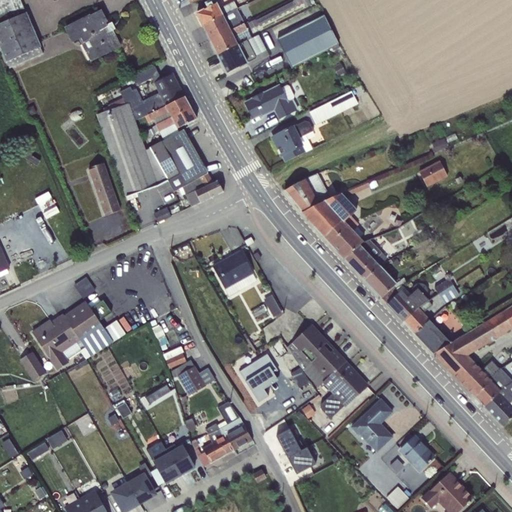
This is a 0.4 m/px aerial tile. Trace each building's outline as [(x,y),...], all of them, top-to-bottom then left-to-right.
[(0,0),(0,46),(9,68),(43,54),(20,0),(0,0)] [(203,26),(237,9),(243,6),(240,0),(236,0),(233,2),(232,0),(223,0),(196,14),(203,26)] [(255,20),(248,23),(251,29),(258,25),(259,26),(303,3),(306,7),(315,3),(313,0),(296,0),(256,21),(255,20)] [(237,9),(203,26),(210,41),(244,24),(237,9)] [(106,26),(106,25),(104,23),(106,22),(101,11),(90,17),(89,16),(65,29),(72,43),(79,39),(90,61),(120,46),(112,31),(112,30),(108,32),(105,27),(106,26)] [(310,17),(275,35),(292,68),(338,44),(324,15),(312,21),(310,17)] [(112,22),(106,25),(106,26),(105,27),(108,32),(112,30),(112,31),(116,29),(112,22)] [(244,24),(210,41),(218,55),(252,38),(244,24)] [(252,38),(218,55),(227,73),(239,67),(240,68),(256,59),(255,56),(267,50),(259,35),(252,38)] [(341,64),(333,67),(338,77),(345,73),(341,64)] [(144,116),(184,97),(173,74),(161,79),(155,66),(132,78),(136,86),(152,78),(159,93),(142,101),(136,89),(132,91),(130,87),(120,93),(123,98),(126,103),(128,103),(135,120),(144,116)] [(252,99),(245,103),(253,118),(261,114),(263,117),(275,110),(279,119),(298,109),(293,99),(294,96),(289,86),(287,85),(281,88),(280,85),(252,98),(252,99)] [(351,91),(309,112),(316,125),(358,104),(351,91)] [(184,97),(144,116),(147,123),(153,120),(156,125),(190,108),(184,97)] [(126,103),(123,98),(108,105),(110,110),(126,103)] [(126,103),(110,110),(97,115),(127,200),(138,197),(137,193),(139,193),(138,192),(158,186),(168,180),(174,192),(183,187),(208,174),(183,130),(178,132),(164,140),(150,148),(150,149),(146,150),(135,120),(128,103),(126,103)] [(33,106),(25,109),(28,117),(36,113),(33,106)] [(190,108),(156,125),(152,127),(155,134),(159,132),(164,140),(178,132),(177,129),(197,119),(190,108)] [(72,112),(70,116),(70,118),(74,121),(76,121),(80,120),(81,118),(82,114),(81,112),(78,110),(76,111),(72,112)] [(305,121),(272,138),(281,156),(281,155),(285,162),(312,149),(308,140),(307,141),(305,135),(313,131),(309,122),(305,121)] [(437,141),(441,150),(447,147),(444,138),(437,141)] [(441,150),(437,141),(430,144),(433,153),(441,150)] [(426,168),(419,171),(427,187),(448,176),(439,160),(426,168)] [(104,163),(88,168),(105,216),(120,210),(104,163)] [(284,191),(302,213),(329,198),(317,173),(284,191)] [(213,183),(208,174),(183,187),(186,195),(194,190),(195,191),(213,183)] [(194,190),(186,195),(191,207),(223,192),(217,181),(213,183),(195,191),(194,190)] [(323,237),(350,215),(357,210),(345,197),(370,187),(367,182),(329,198),(302,213),(323,237)] [(165,208),(154,213),(158,222),(169,217),(165,208)] [(350,215),(323,237),(345,260),(362,243),(363,242),(352,230),(358,225),(350,215)] [(376,255),(382,262),(387,258),(370,240),(364,245),(368,248),(371,250),(370,251),(375,256),(376,255)] [(362,243),(345,260),(364,280),(379,265),(382,262),(376,255),(375,256),(370,251),(371,250),(368,248),(364,245),(362,243)] [(0,249),(0,273),(7,270),(9,269),(0,249)] [(223,261),(213,267),(229,297),(239,291),(235,283),(252,274),(253,273),(241,251),(226,259),(227,261),(223,263),(223,261)] [(379,265),(364,280),(387,304),(400,292),(396,288),(402,285),(407,282),(403,277),(396,283),(379,265)] [(252,274),(235,283),(239,291),(257,281),(252,274)] [(434,288),(439,295),(454,286),(449,279),(434,288)] [(400,292),(387,304),(403,322),(428,301),(424,296),(426,294),(427,293),(427,292),(426,289),(425,286),(423,284),(421,284),(419,283),(416,284),(414,286),(412,288),(412,290),(412,292),(412,293),(411,295),(408,298),(401,291),(400,292)] [(396,288),(400,292),(401,291),(408,298),(411,295),(402,285),(396,288)] [(454,286),(439,295),(444,304),(459,295),(454,286)] [(272,295),(263,299),(273,317),(282,313),(272,295)] [(104,300),(91,309),(99,321),(112,312),(104,300)] [(428,301),(403,322),(415,334),(430,320),(423,312),(432,306),(428,301)] [(50,321),(32,333),(57,370),(69,362),(67,360),(80,351),(85,359),(125,334),(116,321),(104,329),(99,321),(91,309),(86,302),(65,317),(63,315),(52,323),(50,321)] [(263,304),(251,311),(254,318),(267,311),(263,304)] [(511,305),(450,343),(433,354),(472,394),(499,369),(491,360),(481,370),(467,356),(511,328),(511,305)] [(163,326),(165,325),(172,322),(167,313),(159,317),(163,326)] [(430,320),(415,334),(425,345),(426,343),(434,352),(433,353),(433,354),(450,343),(430,320)] [(172,322),(165,325),(168,333),(175,330),(172,322)] [(346,363),(311,325),(287,347),(300,367),(317,387),(322,383),(346,363)] [(161,326),(153,330),(156,338),(165,335),(161,326)] [(181,347),(163,355),(165,360),(184,352),(181,347)] [(32,352),(19,360),(33,381),(46,373),(32,352)] [(183,354),(166,361),(169,368),(186,361),(183,354)] [(267,354),(239,372),(258,403),(268,396),(264,390),(269,386),(278,381),(274,374),(278,371),(267,354)] [(175,378),(177,376),(194,366),(191,360),(171,372),(175,378)] [(346,363),(322,383),(332,394),(321,405),(321,408),(330,419),(355,396),(356,396),(361,392),(360,391),(367,385),(346,363)] [(205,385),(199,375),(194,366),(177,376),(189,396),(205,385)] [(300,368),(290,373),(299,388),(310,382),(300,368)] [(499,369),(472,394),(484,407),(511,381),(500,368),(499,369)] [(209,369),(199,375),(205,385),(215,380),(209,369)] [(511,381),(484,407),(502,427),(511,417),(511,381)] [(167,385),(145,398),(149,404),(171,391),(167,385)] [(380,400),(351,428),(358,436),(359,435),(376,452),(392,437),(380,424),(392,412),(380,400)] [(122,401),(115,405),(123,419),(132,414),(125,403),(123,404),(122,401)] [(225,421),(217,426),(219,429),(222,428),(240,418),(231,406),(228,402),(218,408),(225,421)] [(309,404),(301,409),(308,418),(315,414),(309,404)] [(115,414),(108,418),(112,426),(119,421),(115,414)] [(240,418),(222,428),(234,451),(253,440),(240,418)] [(192,419),(186,421),(190,431),(195,429),(192,419)] [(219,429),(217,426),(216,424),(205,430),(209,435),(219,429)] [(219,429),(209,435),(208,435),(212,442),(202,448),(205,452),(200,454),(197,448),(203,445),(200,438),(191,442),(204,467),(234,451),(222,428),(219,429)] [(289,429),(276,436),(287,458),(301,451),(289,429)] [(61,431),(47,439),(53,450),(67,441),(61,431)] [(414,437),(399,451),(418,472),(434,457),(420,442),(419,443),(414,437)] [(9,438),(2,443),(11,458),(19,454),(9,438)] [(45,443),(28,453),(32,460),(49,450),(45,443)] [(174,444),(166,449),(180,475),(195,466),(182,445),(176,448),(174,444)] [(301,451),(287,458),(296,475),(317,464),(308,447),(301,451)] [(180,475),(166,449),(151,458),(157,469),(164,482),(165,483),(180,475)] [(397,458),(389,466),(396,473),(404,466),(397,458)] [(142,473),(146,480),(152,476),(150,472),(145,463),(138,467),(142,473)] [(28,467),(19,472),(24,480),(32,475),(28,467)] [(150,472),(152,476),(158,486),(164,482),(157,469),(150,472)] [(262,470),(253,475),(257,482),(266,477),(262,470)] [(146,480),(142,473),(127,482),(129,485),(139,503),(154,494),(146,480)] [(449,473),(421,499),(431,509),(438,502),(447,511),(458,511),(467,504),(467,505),(471,502),(470,501),(473,498),(449,473)] [(129,485),(113,494),(124,511),(139,503),(129,485)] [(397,486),(386,498),(397,509),(409,498),(408,497),(411,494),(406,490),(403,492),(397,486)] [(42,487),(34,491),(40,499),(47,494),(42,487)] [(106,511),(95,490),(80,499),(86,511),(106,511)] [(86,511),(80,499),(64,507),(66,511),(86,511)]
